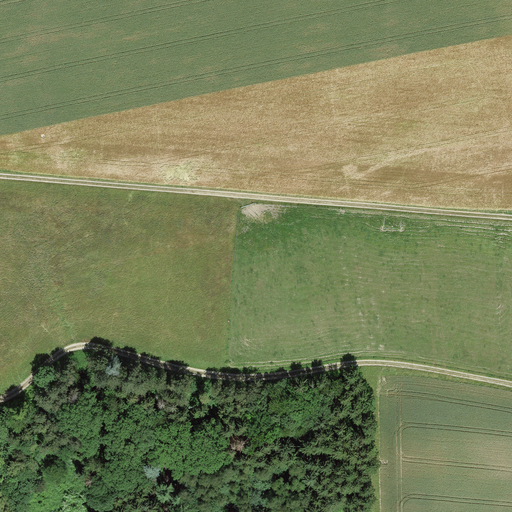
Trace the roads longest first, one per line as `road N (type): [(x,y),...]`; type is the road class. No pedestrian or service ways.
road 1 (track): [(511,384),(388,361),(223,376),(90,344),(61,350),(0,396)]
road 2 (track): [(0,176),(511,218)]
